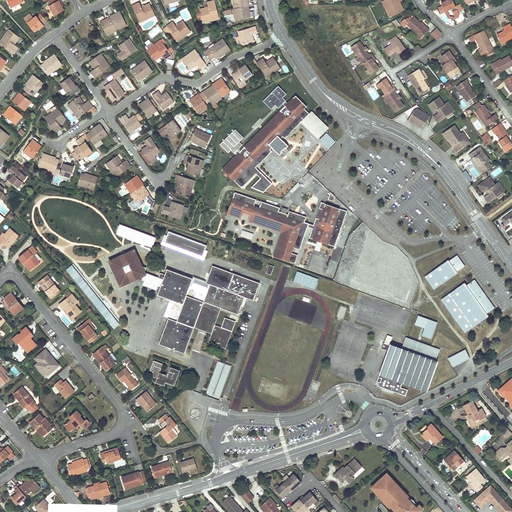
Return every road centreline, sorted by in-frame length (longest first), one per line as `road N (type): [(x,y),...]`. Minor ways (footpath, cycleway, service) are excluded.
road 1 (tertiary): [(282,35),(326,96),(419,147),(442,169),(511,266)]
road 2 (residential): [(282,35),(196,83),(156,79),(108,111)]
road 3 (residential): [(0,280),(19,279),(122,418)]
road 4 (residential): [(295,453),(116,511)]
